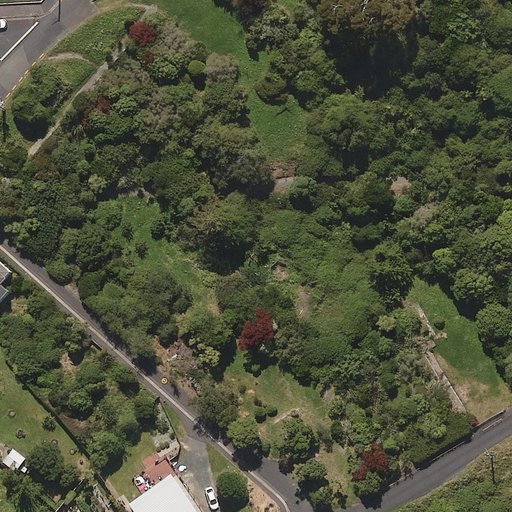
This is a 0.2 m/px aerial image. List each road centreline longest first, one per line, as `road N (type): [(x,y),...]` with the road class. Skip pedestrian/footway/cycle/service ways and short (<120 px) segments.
road 1 (residential): [(0,235),(313,511)]
road 2 (residential): [(366,511),(511,425)]
